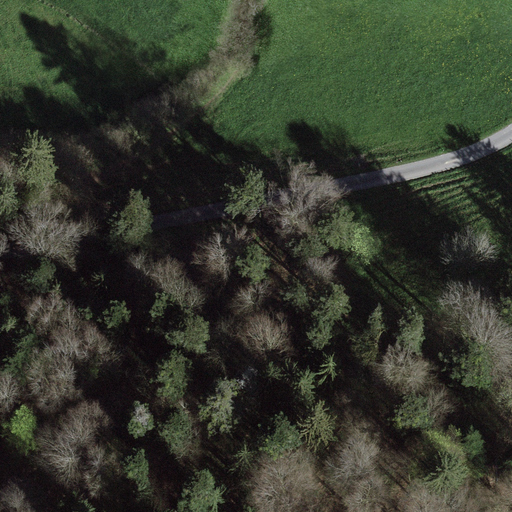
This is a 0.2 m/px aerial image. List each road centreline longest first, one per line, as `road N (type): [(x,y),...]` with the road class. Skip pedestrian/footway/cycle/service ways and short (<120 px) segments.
road 1 (unclassified): [(511,130),(409,172),(0,257)]
road 2 (track): [(321,511),(338,496),(344,433),(317,358),(337,325),(407,321),(476,335),(511,369)]
